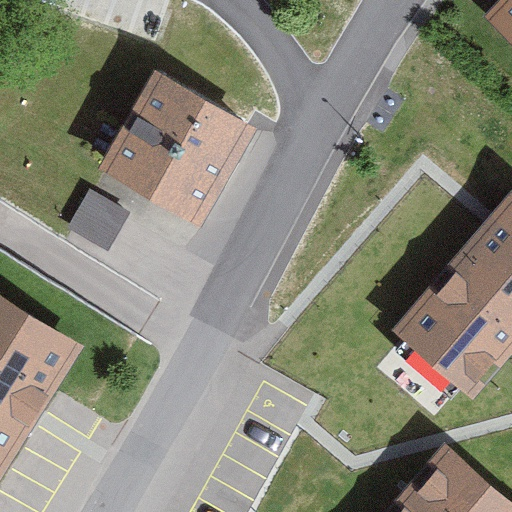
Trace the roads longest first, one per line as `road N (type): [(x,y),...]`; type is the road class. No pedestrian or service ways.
road 1 (tertiary): [(108,511),(317,123)]
road 2 (unclassified): [(236,0),(317,123)]
road 3 (unclassified): [(317,123),(397,0)]
